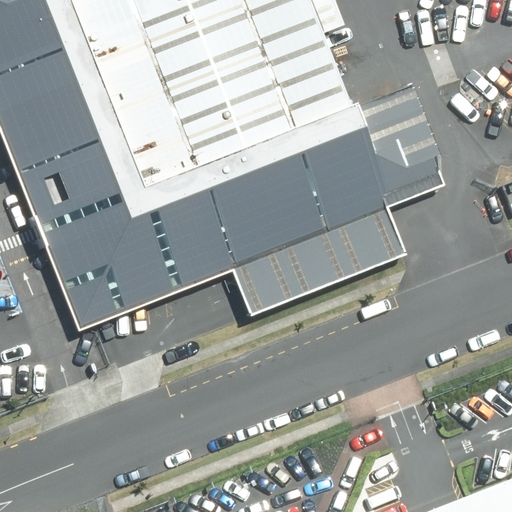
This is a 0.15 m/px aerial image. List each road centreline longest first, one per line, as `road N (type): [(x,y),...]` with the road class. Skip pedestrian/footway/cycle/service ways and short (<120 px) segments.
road 1 (unclassified): [(511,292),(0,494)]
road 2 (unknown): [(151,435),(130,354),(209,318)]
